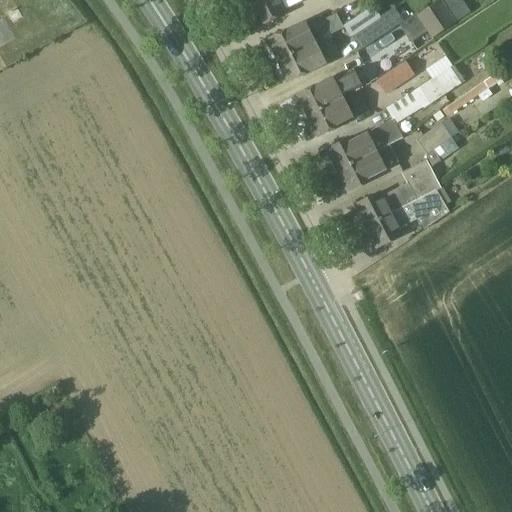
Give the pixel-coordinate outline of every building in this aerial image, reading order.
[(259,0),(249,5),(260,26),(285,13),(284,10),(303,0),(259,0)] [(432,39),(470,12),(462,0),(439,0),(416,15),(432,39)] [(361,49),(403,21),(394,7),(379,17),(372,7),(344,25),(361,49)] [(277,61),(329,35),(344,27),(337,13),(323,21),(321,17),(295,30),(293,27),(266,40),(277,61)] [(329,35),(277,61),(288,82),(325,63),(323,59),(338,52),(329,35)] [(376,81),(385,95),(414,75),(404,61),(376,81)] [(337,172),(389,145),(403,138),(395,124),(424,107),(464,80),(454,65),(413,92),(386,108),(392,120),(354,140),(352,137),(326,150),(337,172)] [(306,116),(358,90),(349,72),(333,80),(332,77),(322,82),(321,81),(295,94),(299,102),(297,104),(294,106),(298,114),(302,114),(304,113),(306,116)] [(367,107),(358,90),(306,116),(316,137),(342,124),(342,122),(352,117),(351,115),(367,107)] [(427,154),(433,150),(452,138),(442,123),(416,140),(427,154)] [(389,145),(337,172),(347,192),(373,178),(372,175),(398,162),(389,145)] [(441,161),(433,150),(427,154),(426,159),(426,160),(401,173),(406,183),(382,196),(381,192),(355,205),(366,227),(436,191),(441,188),(430,168),(441,161)] [(436,191),(366,227),(376,247),(402,234),(399,228),(417,219),(423,229),(450,212),(436,191)]
